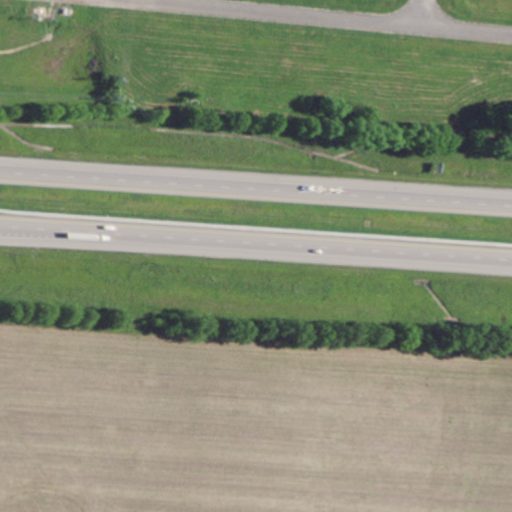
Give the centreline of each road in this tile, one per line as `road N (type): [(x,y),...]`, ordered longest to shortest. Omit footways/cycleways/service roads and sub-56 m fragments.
road 1 (motorway): [(0,229),(511,263)]
road 2 (motorway): [(511,201),(0,168)]
road 3 (residential): [(511,31),(145,0)]
